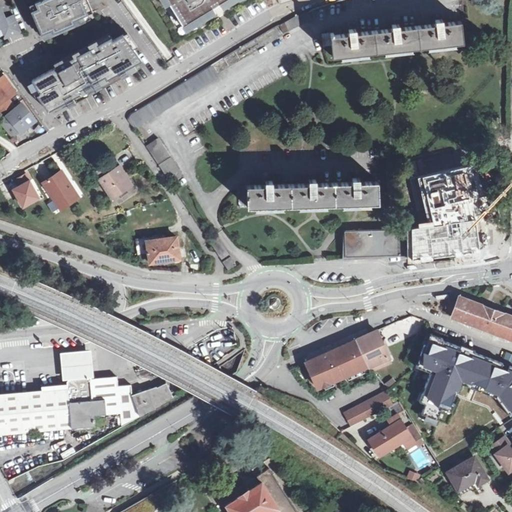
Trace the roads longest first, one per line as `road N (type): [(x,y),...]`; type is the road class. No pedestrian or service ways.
road 1 (secondary): [(422,511),(252,400),(0,280)]
road 2 (secondary): [(0,289),(192,378),(403,511)]
road 3 (secondary): [(247,378),(24,511)]
road 4 (residential): [(306,0),(114,105)]
road 5 (secondary): [(297,320),(459,285),(479,273)]
road 6 (secondary): [(479,273),(439,272),(339,292),(299,289)]
road 7 (residential): [(114,105),(209,252)]
road 8 (secondary): [(104,322),(160,303),(215,305),(252,319)]
road 9 (secondary): [(256,284),(216,290),(118,279)]
road 10 (residential): [(114,105),(0,167)]
road 11 (secondary): [(118,279),(0,239)]
road 12 (residential): [(396,311),(424,306),(511,344)]
